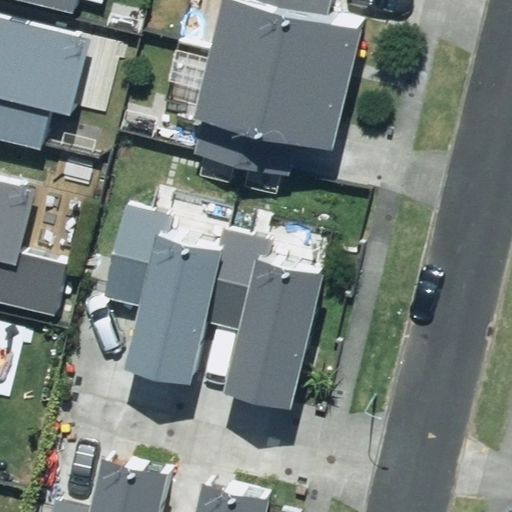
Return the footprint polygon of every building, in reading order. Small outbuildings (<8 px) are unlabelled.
[(18,0),(97,22),(103,0),(18,0)] [(214,0),(188,110),(200,113),(191,150),(288,174),(297,138),(330,147),(360,24),(317,14),(320,0),(214,0)] [(111,46),(0,16),(0,143),(59,158),(70,114),(92,120),(111,46)] [(47,196),(0,183),(0,306),(2,307),(13,268),(27,272),(47,196)] [(100,295),(135,303),(122,359),(184,373),(214,243),(168,233),(172,213),(121,202),(100,295)] [(205,322),(234,329),(217,392),(280,408),(318,266),(270,253),(273,240),(229,228),(205,322)] [(73,511),(42,507),(41,511),(149,511),(157,469),(94,458),(84,511),(73,511)] [(262,511),(265,495),(194,483),(188,511),(262,511)]
